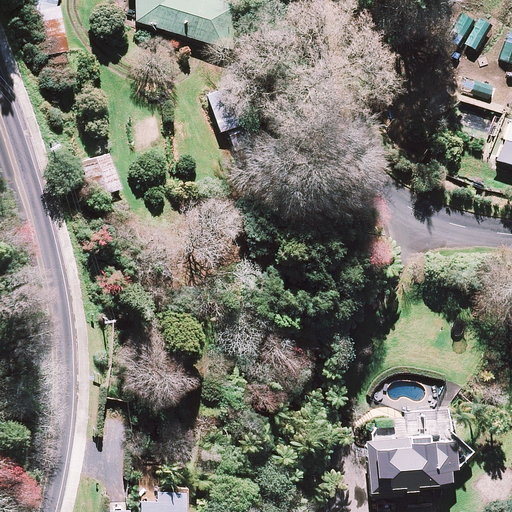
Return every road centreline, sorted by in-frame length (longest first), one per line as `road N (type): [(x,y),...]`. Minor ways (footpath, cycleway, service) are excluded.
road 1 (tertiary): [(0,116),(59,340),(40,511)]
road 2 (unclassified): [(314,0),(321,89),(339,136),(371,182),(458,226),(511,234)]
